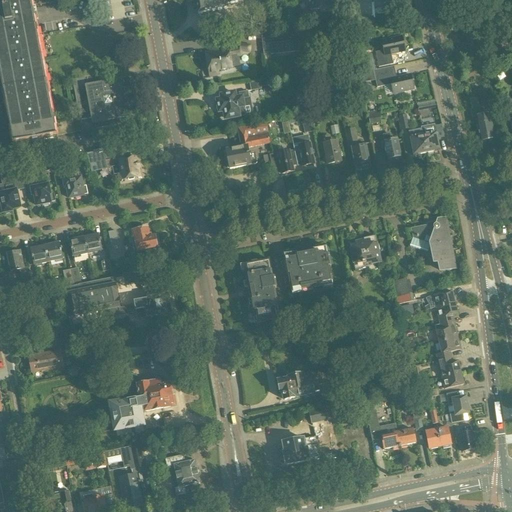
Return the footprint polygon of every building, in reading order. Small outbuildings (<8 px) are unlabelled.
[(30,0),(0,0),(0,72),(13,146),(57,138),(56,136),(54,123),(33,8),(30,0)] [(195,0),(198,14),(228,9),(227,5),(238,3),(237,0),(195,0)] [(308,0),(309,11),(329,9),(329,8),(343,7),(342,0),(308,0)] [(488,14),(483,15),(488,38),(492,38),(488,14)] [(502,14),(491,16),(493,26),(504,24),(502,14)] [(244,22),(231,24),(233,35),(246,32),(245,30),(247,30),(246,27),(245,27),(244,22)] [(308,32),(261,37),(263,55),(315,50),(314,43),(309,43),(308,32)] [(477,33),(466,36),(469,51),(480,49),(477,33)] [(384,51),(375,53),(379,68),(392,65),(390,54),(405,51),(402,37),(382,42),(384,51)] [(507,38),(493,41),(496,59),(511,56),(507,38)] [(228,49),(206,53),(210,77),(218,75),(218,71),(232,68),(230,57),(233,56),(233,57),(241,56),(242,51),(249,52),(250,47),(238,44),(237,51),(233,51),(233,50),(228,49)] [(360,57),(363,73),(376,70),(372,54),(360,57)] [(376,70),(363,73),(362,73),(363,81),(375,78),(377,88),(391,85),(393,94),(414,89),(411,76),(396,79),(393,67),(376,70)] [(78,108),(70,109),(72,120),(74,132),(74,133),(83,131),(81,120),(93,118),(95,129),(127,123),(123,103),(137,101),(133,80),(109,84),(107,73),(72,80),(78,108)] [(506,73),(502,78),(507,82),(511,76),(506,73)] [(266,80),(247,84),(248,86),(250,86),(251,91),(268,88),(266,80)] [(217,103),(216,104),(217,110),(219,111),(221,121),(253,114),(250,98),(249,98),(248,91),(235,94),(235,93),(225,95),(226,99),(217,101),(217,103)] [(502,108),(505,107),(507,120),(510,120),(511,130),(511,105),(510,106),(508,98),(500,99),(502,108)] [(379,111),(368,113),(370,123),(381,121),(379,111)] [(310,116),(311,123),(318,122),(316,112),(309,114),(310,116)] [(489,114),(476,117),(477,124),(477,125),(478,130),(479,130),(481,142),(487,141),(489,141),(491,141),(492,139),(494,139),(489,114)] [(406,115),(399,117),(402,131),(409,130),(406,115)] [(310,116),(302,117),(305,135),(313,133),(310,116)] [(72,120),(66,121),(68,134),(74,132),(72,120)] [(68,134),(66,121),(60,122),(62,135),(68,134)] [(62,135),(60,122),(54,123),(56,136),(62,135)] [(243,149),(227,152),(230,170),(251,166),(251,165),(256,164),(257,163),(255,154),(254,153),(249,154),(248,148),(270,144),(266,122),(237,128),(239,139),(241,139),(243,149)] [(337,126),(330,128),(331,137),(339,136),(337,126)] [(424,136),(423,136),(427,154),(440,151),(437,139),(438,139),(437,133),(436,133),(435,127),(429,128),(431,134),(424,136)] [(354,129),(346,131),(349,147),(352,147),(356,166),(362,165),(362,166),(367,165),(367,164),(369,163),(365,144),(357,145),(354,129)] [(422,130),(409,132),(411,138),(410,139),(411,144),(412,144),(414,156),(427,154),(423,136),(424,136),(422,130)] [(384,143),(383,143),(384,149),(385,149),(388,160),(394,159),(396,159),(398,159),(399,158),(401,157),(397,140),(391,141),(389,134),(383,136),(384,143)] [(331,137),(321,139),(322,148),(325,147),(328,165),(341,162),(337,142),(332,143),(331,137)] [(294,147),(298,167),(297,163),(302,162),(303,168),(305,168),(305,169),(314,168),(313,166),(315,166),(311,145),(299,148),(299,149),(295,150),(294,147)] [(290,152),(270,156),(271,163),(272,171),(281,170),(282,175),(294,173),(293,167),(297,166),(298,167),(294,147),(293,147),(295,153),(290,154),(290,152)] [(103,149),(93,152),(93,153),(87,154),(89,164),(105,161),(103,149)] [(123,174),(118,175),(119,181),(138,178),(136,170),(140,169),(139,162),(135,163),(134,157),(120,160),(123,174)] [(61,161),(54,162),(56,176),(63,175),(61,161)] [(20,167),(14,168),(16,178),(22,176),(20,167)] [(70,175),(63,177),(64,182),(65,188),(67,188),(69,199),(75,198),(77,199),(80,198),(81,197),(83,196),(88,195),(86,186),(83,187),(81,178),(71,180),(70,175)] [(250,186),(249,182),(250,182),(248,178),(240,182),(244,189),(250,186)] [(38,182),(31,184),(32,189),(31,189),(33,195),(34,195),(37,206),(43,205),(44,206),(48,205),(49,204),(50,203),(55,202),(54,193),(50,194),(48,185),(39,187),(38,182)] [(7,193),(0,194),(0,198),(3,213),(5,213),(6,214),(10,214),(10,212),(12,212),(11,210),(20,208),(17,190),(16,191),(14,185),(6,187),(7,193)] [(426,226),(410,229),(412,239),(430,245),(428,250),(428,251),(428,252),(428,253),(429,254),(429,255),(430,256),(431,256),(432,256),(433,263),(437,262),(439,272),(454,269),(445,220),(438,221),(436,225),(435,225),(434,225),(434,226),(433,226),(431,226),(429,226),(426,226)] [(135,242),(131,243),(133,252),(137,251),(157,247),(155,237),(149,239),(147,228),(133,231),(135,242)] [(116,231),(108,233),(113,254),(120,253),(116,231)] [(98,235),(84,238),(87,254),(102,251),(98,235)] [(364,242),(350,246),(355,271),(365,269),(365,266),(381,263),(379,256),(381,255),(379,246),(377,246),(375,237),(364,239),(364,242)] [(84,238),(69,241),(72,258),(87,254),(84,238)] [(59,243),(45,247),(48,263),(63,260),(59,243)] [(297,252),(284,254),(286,264),(284,264),(286,275),(288,275),(292,295),(313,291),(313,289),(322,287),(323,289),(333,287),(329,267),(331,267),(329,256),(327,256),(325,246),(313,249),(313,251),(297,254),(297,252)] [(45,247),(30,250),(33,266),(36,265),(37,267),(42,266),(42,264),(48,263),(45,247)] [(20,252),(7,255),(10,272),(19,270),(21,281),(30,279),(27,267),(24,268),(20,252)] [(269,260),(244,264),(255,324),(280,319),(274,289),(276,288),(274,278),(272,279),(269,260)] [(109,261),(101,263),(103,272),(111,271),(109,261)] [(77,269),(70,270),(73,285),(80,284),(77,269)] [(70,270),(63,272),(65,281),(66,281),(67,287),(73,285),(70,270)] [(39,277),(31,279),(31,280),(34,293),(34,294),(42,292),(39,277)] [(79,285),(65,288),(71,317),(110,310),(115,309),(120,308),(115,284),(114,284),(113,278),(79,284),(79,285)] [(31,280),(22,282),(23,289),(29,287),(30,294),(34,293),(31,280)] [(407,281),(394,283),(397,298),(412,295),(412,294),(410,295),(407,281)] [(428,298),(426,299),(429,305),(430,310),(436,308),(455,304),(452,292),(428,298)] [(412,295),(397,298),(398,305),(414,302),(412,295)] [(115,309),(110,310),(110,314),(115,316),(136,313),(137,319),(147,318),(167,314),(171,313),(170,304),(168,304),(166,296),(155,298),(154,297),(141,300),(134,301),(136,310),(118,313),(116,312),(115,309)] [(455,304),(436,308),(440,325),(454,322),(453,317),(458,315),(455,304)] [(441,330),(436,332),(439,343),(458,338),(454,322),(440,325),(441,330)] [(441,354),(436,356),(438,361),(451,358),(450,353),(461,350),(458,338),(439,343),(441,354)] [(78,339),(63,342),(65,349),(80,346),(78,339)] [(60,351),(28,357),(32,378),(42,375),(41,371),(63,366),(60,351)] [(451,358),(438,361),(442,378),(461,373),(458,362),(453,363),(451,358)] [(100,367),(99,361),(87,363),(88,369),(100,367)] [(280,376),(278,379),(279,382),(278,383),(280,392),(283,392),(285,400),(294,398),(314,394),(314,393),(320,392),(318,385),(328,383),(326,371),(289,379),(289,376),(287,375),(280,376)] [(461,373),(442,378),(445,390),(464,385),(461,373)] [(125,401),(110,404),(115,431),(144,426),(141,412),(145,411),(170,407),(176,406),(174,395),(171,396),(170,385),(165,386),(164,381),(164,379),(158,380),(159,382),(138,386),(136,374),(120,377),(124,399),(125,399),(125,401)] [(380,375),(373,376),(375,387),(382,385),(380,375)] [(371,382),(352,386),(354,391),(372,387),(371,382)] [(46,390),(44,383),(36,384),(38,392),(46,390)] [(346,387),(333,389),(335,397),(347,395),(346,387)] [(428,391),(416,394),(418,400),(429,398),(428,391)] [(458,393),(446,395),(448,408),(453,407),(454,413),(449,414),(451,424),(464,422),(462,415),(468,414),(465,397),(459,398),(458,393)] [(325,409),(308,412),(311,424),(327,421),(327,422),(365,414),(362,399),(325,407),(325,409)] [(418,406),(412,408),(414,419),(421,418),(418,406)] [(421,418),(414,419),(417,432),(423,430),(421,418)] [(400,447),(397,433),(395,425),(376,429),(376,427),(369,429),(372,441),(378,440),(378,438),(381,437),(384,450),(400,447)] [(437,430),(436,430),(440,447),(443,447),(443,449),(450,448),(450,445),(451,445),(447,428),(446,428),(446,425),(437,427),(437,430)] [(461,435),(459,435),(463,452),(464,452),(465,453),(470,452),(470,451),(476,450),(473,438),(474,438),(473,432),(472,432),(471,426),(464,428),(465,430),(460,432),(461,435)] [(413,430),(397,433),(400,447),(416,443),(413,430)] [(436,430),(425,432),(429,450),(440,447),(436,430)] [(304,439),(282,443),(284,452),(283,453),(286,466),(309,462),(309,461),(319,459),(315,437),(304,439)] [(130,455),(121,457),(123,466),(132,465),(132,469),(143,467),(138,446),(129,448),(130,455)] [(104,453),(83,457),(86,470),(107,466),(104,453)] [(183,455),(163,460),(164,468),(174,466),(179,488),(175,488),(176,496),(185,494),(184,487),(190,486),(191,492),(200,490),(198,484),(200,483),(195,461),(185,463),(183,455)] [(82,458),(35,467),(36,473),(66,466),(66,465),(82,462),(82,458)] [(135,476),(120,479),(126,508),(129,507),(129,508),(135,507),(135,506),(141,505),(135,476)] [(110,488),(79,494),(82,511),(106,511),(106,508),(114,506),(110,488)] [(72,511),(69,492),(55,495),(58,511),(72,511)] [(30,511),(27,493),(21,495),(24,511),(30,511)] [(52,495),(42,497),(45,508),(54,506),(52,495)]
